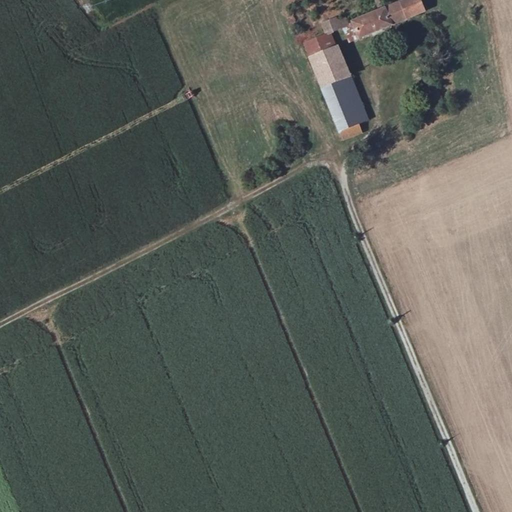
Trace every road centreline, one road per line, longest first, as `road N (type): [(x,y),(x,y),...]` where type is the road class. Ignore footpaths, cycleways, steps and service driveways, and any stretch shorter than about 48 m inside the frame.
road 1 (track): [(476,511),(347,200),(350,157),(375,127)]
road 2 (track): [(0,324),(306,165),(331,164),(344,175)]
